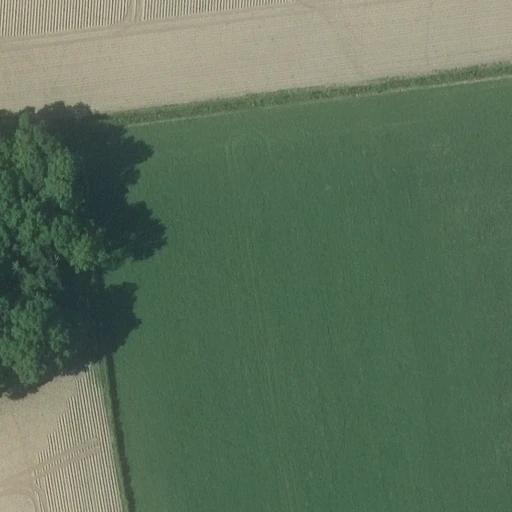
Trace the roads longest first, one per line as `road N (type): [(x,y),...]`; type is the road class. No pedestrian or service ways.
road 1 (track): [(90,158),(141,511)]
road 2 (track): [(84,348),(68,179),(48,137),(0,139)]
